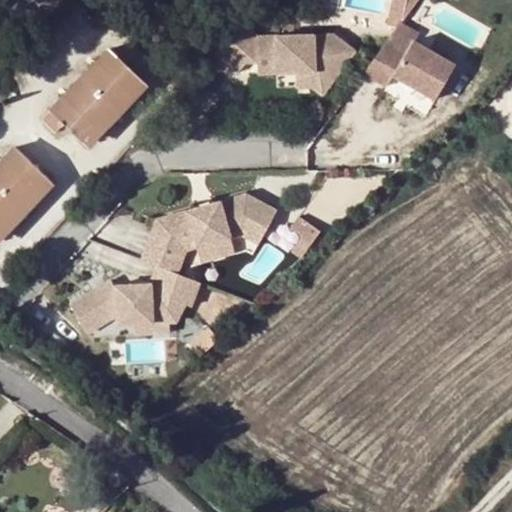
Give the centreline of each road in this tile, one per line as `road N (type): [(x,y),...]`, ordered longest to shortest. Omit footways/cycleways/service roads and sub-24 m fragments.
road 1 (residential): [(0,292),(135,178),(276,159)]
road 2 (unclassified): [(201,511),(0,370)]
